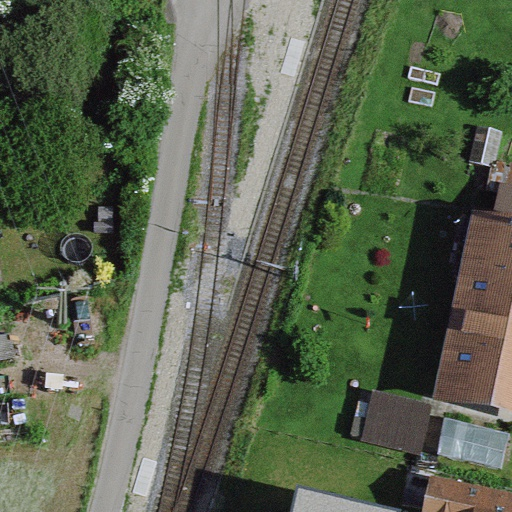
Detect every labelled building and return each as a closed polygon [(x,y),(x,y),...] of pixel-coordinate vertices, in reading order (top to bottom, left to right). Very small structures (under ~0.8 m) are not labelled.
[(511,228),(472,220),(432,408),(511,426),(511,228)] [(361,444),(421,457),(432,410),(372,394),(361,444)] [(459,456),(506,458),(507,425),(460,423),(459,456)] [(511,511),(511,500),(430,483),(424,511),(511,511)] [(358,511),(301,498),(297,511),(358,511)]
